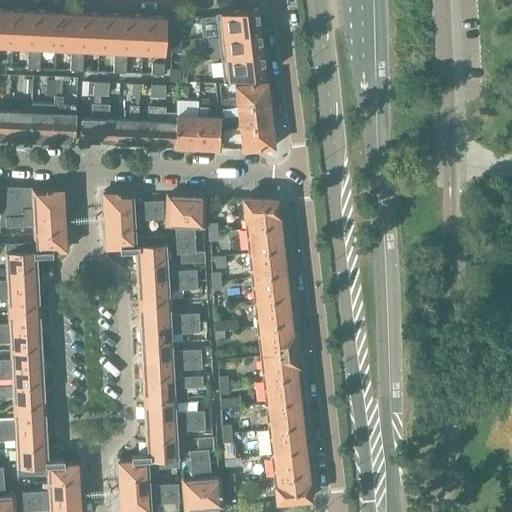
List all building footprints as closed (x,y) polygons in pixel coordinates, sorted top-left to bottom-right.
[(13,9),(0,8),(0,45),(11,46),(13,9)] [(35,10),(13,9),(11,46),(27,47),(33,47),(35,10)] [(259,31),(256,9),(214,14),(217,37),(259,31)] [(56,11),(35,10),(33,47),(39,47),(54,48),(56,11)] [(78,12),(56,11),(54,48),(70,49),(76,49),(78,12)] [(99,13),(78,12),(76,49),(82,50),(98,50),(99,13)] [(121,14),(99,13),(98,50),(113,51),(119,51),(121,14)] [(142,15),(121,14),(119,51),(125,52),(141,52),(142,15)] [(165,16),(142,15),(141,52),(163,53),(165,16)] [(180,41),(180,29),(171,29),(170,41),(180,41)] [(262,53),(259,31),(217,37),(220,58),(262,53)] [(170,41),(169,53),(179,53),(180,41),(170,41)] [(27,47),(26,57),(38,58),(39,47),(33,47),(27,47)] [(70,49),(69,59),(82,60),(82,50),(76,49),(70,49)] [(113,51),(112,61),(125,62),(125,52),(119,51),(113,51)] [(265,75),(262,53),(220,58),(223,80),(265,75)] [(26,68),(38,68),(38,58),(26,57),(26,68)] [(82,60),(69,59),(69,70),(81,70),(82,60)] [(125,62),(112,61),(112,72),(124,72),(125,62)] [(163,64),(151,64),(150,74),(162,74),(163,64)] [(179,68),(169,68),(168,80),(178,81),(179,68)] [(22,78),(22,93),(31,93),(32,78),(22,78)] [(46,95),(53,95),(54,80),(47,79),(46,95)] [(52,112),(51,140),(74,141),(75,104),(62,103),(63,80),(54,80),(53,95),(53,112),(52,112)] [(94,93),(100,94),(101,82),(82,81),(81,90),(94,91),(94,93)] [(220,100),(221,109),(268,103),(265,81),(235,85),(237,98),(220,100)] [(101,82),(100,94),(108,94),(108,82),(101,82)] [(238,114),(240,127),(240,128),(270,124),(268,103),(221,109),(222,116),(238,114)] [(30,140),(31,111),(31,106),(20,105),(20,111),(8,110),(7,139),(30,140)] [(79,141),(98,142),(100,106),(91,106),(90,118),(80,117),(79,141)] [(98,142),(117,143),(118,119),(108,118),(109,107),(100,106),(98,142)] [(117,143),(137,144),(138,120),(138,108),(129,108),(128,119),(118,119),(117,143)] [(138,120),(137,144),(155,145),(156,109),(148,108),(147,120),(138,120)] [(0,138),(7,139),(8,110),(0,109),(0,138)] [(156,109),(155,145),(174,145),(175,121),(164,121),(165,109),(156,109)] [(30,140),(51,140),(52,112),(31,111),(30,140)] [(174,145),(196,146),(197,116),(175,115),(174,145)] [(197,116),(196,146),(218,147),(219,116),(197,116)] [(240,128),(240,127),(223,129),(222,137),(241,135),(242,149),(273,147),(270,124),(240,128)] [(11,203),(11,207),(33,207),(32,188),(1,187),(0,204),(11,203)] [(11,207),(11,215),(64,214),(62,189),(32,188),(33,207),(11,207)] [(102,191),(103,212),(161,208),(162,200),(133,201),(133,192),(102,191)] [(184,225),(185,195),(166,194),(165,224),(174,225),(176,253),(180,253),(185,252),(184,225)] [(204,196),(185,195),(184,225),(185,252),(195,252),(195,251),(193,226),(202,226),(204,196)] [(242,197),(246,227),(279,224),(278,213),(280,210),(280,204),(277,202),(276,198),(242,197)] [(0,215),(11,215),(11,207),(11,203),(0,204),(0,215)] [(103,212),(104,229),(135,227),(134,219),(161,217),(161,208),(103,212)] [(33,224),(33,232),(64,231),(64,214),(11,215),(0,215),(0,225),(5,225),(33,224)] [(207,223),(208,232),(217,231),(216,222),(207,223)] [(246,227),(248,252),(282,249),(282,246),(284,243),(283,237),(280,235),(279,224),(246,227)] [(135,227),(104,229),(105,247),(119,246),(120,251),(128,250),(128,245),(166,242),(166,234),(135,236),(135,227)] [(34,241),(4,242),(4,243),(5,252),(43,249),(44,254),(51,253),(51,250),(66,249),(64,231),(33,232),(34,241)] [(217,231),(208,232),(209,240),(217,240),(217,231)] [(167,262),(166,242),(128,245),(128,250),(135,250),(136,264),(167,262)] [(5,252),(6,271),(36,270),(35,254),(44,254),(43,249),(5,252)] [(248,252),(251,277),(285,273),(283,262),(286,259),(285,253),(282,251),(282,249),(248,252)] [(203,250),(195,251),(195,252),(185,252),(186,262),(204,262),(203,250)] [(136,264),(137,281),(196,278),(196,269),(168,270),(167,262),(136,264)] [(0,279),(0,288),(37,286),(36,270),(6,271),(6,279),(0,279)] [(211,272),(211,281),(220,280),(220,272),(211,272)] [(251,277),(254,301),(287,297),(287,294),(289,292),(289,286),(286,284),(285,273),(251,277)] [(196,278),(137,281),(138,303),(169,301),(169,289),(197,288),(196,278)] [(220,280),(211,281),(212,289),(221,289),(220,280)] [(0,298),(8,298),(8,307),(38,305),(37,286),(0,288),(0,298)] [(254,301),(257,325),(290,322),(289,311),(291,308),(291,302),(288,300),(287,297),(254,301)] [(169,301),(138,303),(139,324),(198,321),(198,312),(170,314),(169,301)] [(0,322),(0,332),(40,330),(39,311),(8,313),(9,322),(0,322)] [(214,321),(215,330),(223,329),(224,330),(236,328),(235,320),(223,321),(214,321)] [(139,324),(140,343),(172,341),(171,332),(205,331),(205,321),(198,321),(139,324)] [(257,325),(259,350),(293,346),(293,344),(295,344),(294,332),(291,332),(290,322),(257,325)] [(223,329),(215,330),(215,339),(224,338),(224,330),(223,329)] [(0,341),(10,341),(10,350),(41,348),(40,330),(0,332),(0,341)] [(140,343),(141,361),(200,358),(200,348),(172,350),(172,341),(140,343)] [(260,352),(260,355),(293,351),(293,349),(293,346),(259,350),(260,352)] [(0,368),(42,366),(41,348),(10,350),(11,359),(0,359),(0,368)] [(260,359),(263,379),(296,376),(295,365),(298,365),(296,353),(294,354),(293,351),(260,355),(243,357),(243,361),(260,359)] [(141,361),(142,378),(173,376),(173,369),(201,367),(200,358),(141,361)] [(0,378),(12,378),(12,385),(43,384),(42,366),(0,368),(0,378)] [(173,376),(142,378),(143,397),(144,400),(174,399),(174,396),(174,387),(208,385),(208,375),(173,376)] [(218,376),(219,385),(228,383),(227,375),(218,376)] [(263,379),(265,404),(299,400),(299,398),(301,395),(300,388),(297,386),(296,376),(263,379)] [(228,383),(219,385),(219,393),(228,392),(228,383)] [(0,396),(13,395),(13,405),(44,403),(43,384),(12,385),(0,385),(0,396)] [(240,397),(220,398),(220,409),(241,407),(240,397)] [(144,400),(145,422),(204,419),(204,418),(203,409),(175,411),(175,402),(174,399),(144,400)] [(265,404),(268,428),(302,424),(300,413),(303,411),(302,405),(299,403),(299,400),(265,404)] [(0,430),(45,428),(44,409),(14,411),(14,420),(0,420),(0,430)] [(145,422),(146,439),(177,438),(176,430),(189,429),(204,429),(211,428),(211,418),(204,418),(204,419),(145,422)] [(221,424),(222,433),(231,432),(230,424),(221,424)] [(268,428),(271,453),(304,449),(304,447),(307,444),(306,438),(303,435),(302,424),(268,428)] [(0,439),(15,439),(16,447),(46,445),(45,428),(0,430),(0,439)] [(231,432),(222,433),(224,458),(233,457),(231,432)] [(212,436),(196,437),(197,449),(198,449),(208,449),(213,449),(212,436)] [(117,460),(117,461),(178,458),(177,438),(146,439),(147,454),(130,455),(131,459),(117,460)] [(16,447),(17,467),(55,464),(55,459),(47,459),(46,445),(16,447)] [(198,449),(197,449),(189,450),(191,478),(182,479),(184,509),(203,508),(198,449)] [(210,476),(208,449),(198,449),(203,508),(221,506),(219,476),(210,476)] [(271,453),(274,477),(307,473),(306,463),(308,460),(307,454),(305,451),(304,449),(271,453)] [(48,481),(78,479),(77,462),(64,463),(63,458),(55,459),(55,464),(17,467),(17,475),(47,473),(48,481)] [(117,461),(118,477),(149,476),(149,468),(169,467),(170,475),(178,474),(177,467),(178,467),(178,458),(117,461)] [(2,466),(0,466),(0,511),(14,511),(13,493),(4,494),(2,466)] [(225,473),(225,482),(234,481),(234,473),(225,473)] [(307,473),(274,477),(276,502),(310,498),(310,496),(312,493),(311,487),(308,484),(307,473)] [(118,477),(119,496),(178,493),(177,483),(178,483),(178,474),(170,475),(170,483),(149,485),(149,476),(118,477)] [(17,492),(18,501),(79,498),(78,479),(48,481),(48,490),(17,492)] [(234,481),(225,482),(226,491),(235,490),(234,481)] [(178,493),(119,496),(119,511),(150,511),(150,503),(178,502),(178,493)] [(79,511),(79,498),(18,501),(18,511),(28,511),(49,509),(49,511),(79,511)]
